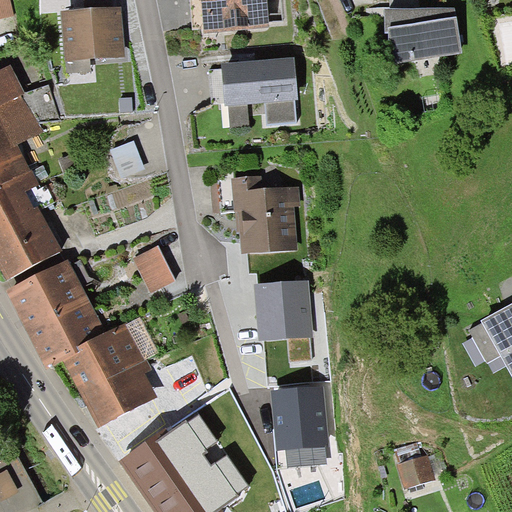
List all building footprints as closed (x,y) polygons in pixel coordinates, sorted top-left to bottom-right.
[(10,0),(0,0),(0,19),(15,16),(10,0)] [(84,0),(85,11),(112,9),(111,0),(84,0)] [(201,0),(204,31),(270,26),(267,0),(201,0)] [(455,8),(385,12),(385,37),(389,37),(390,67),(462,54),(455,8)] [(61,14),(66,64),(126,59),(122,9),(112,9),(85,11),(61,14)] [(239,55),(240,65),(248,64),(256,63),(255,53),(239,55)] [(240,65),(221,66),(225,108),(228,108),(248,106),(265,105),(295,102),(298,102),(295,60),(256,63),(248,64),(240,65)] [(0,108),(22,96),(26,95),(10,66),(0,71),(0,108)] [(22,96),(0,108),(0,190),(32,174),(18,147),(42,134),(22,96)] [(295,102),(265,105),(267,126),(297,123),(295,102)] [(248,106),(228,108),(230,129),(250,127),(248,106)] [(134,142),(111,151),(122,180),(145,171),(134,142)] [(76,154),(59,160),(63,173),(81,167),(76,154)] [(39,186),(32,174),(0,190),(0,267),(8,283),(63,253),(40,209),(36,211),(26,193),(39,186)] [(264,177),(231,180),(236,224),(237,234),(239,233),(242,256),(298,251),(294,208),(301,207),(299,188),(265,191),(264,177)] [(159,250),(135,261),(151,295),(176,283),(159,250)] [(22,322),(26,331),(88,299),(68,262),(7,294),(22,322)] [(309,283),(255,288),(257,316),(260,344),(288,341),(290,364),(313,362),(311,339),(314,338),(309,283)] [(88,299),(26,331),(30,338),(48,373),(64,364),(79,356),(77,352),(107,336),(88,299)] [(511,306),(481,324),(482,325),(469,332),(487,364),(500,357),(511,377),(511,306)] [(128,325),(107,336),(77,352),(79,356),(64,364),(78,389),(81,396),(147,361),(128,325)] [(152,369),(147,361),(81,396),(86,405),(99,430),(158,399),(144,374),(152,369)] [(271,394),(278,455),(330,450),(323,389),(300,391),(271,394)] [(210,511),(157,437),(119,464),(153,511),(210,511)] [(428,457),(398,465),(406,490),(436,481),(428,457)] [(7,471),(0,475),(0,496),(3,501),(19,492),(7,471)]
